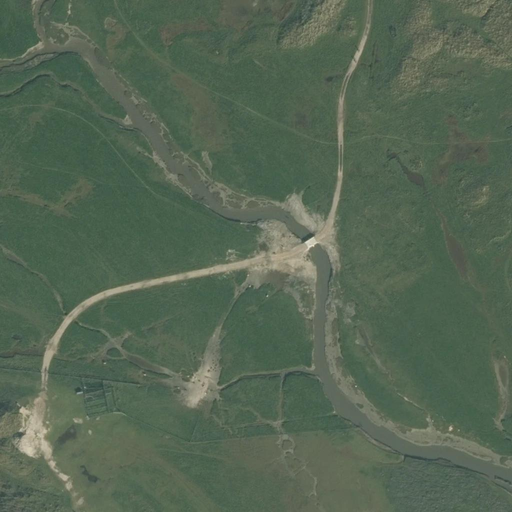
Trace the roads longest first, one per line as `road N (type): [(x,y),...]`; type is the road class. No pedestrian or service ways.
road 1 (track): [(369,0),(369,27),(338,113),(342,163),(316,240),(258,263),(97,295),(47,348),(43,391),(58,421),(151,466),(197,511)]
road 2 (track): [(163,278),(30,221),(0,217)]
road 3 (track): [(87,511),(89,503),(47,465),(51,407)]
